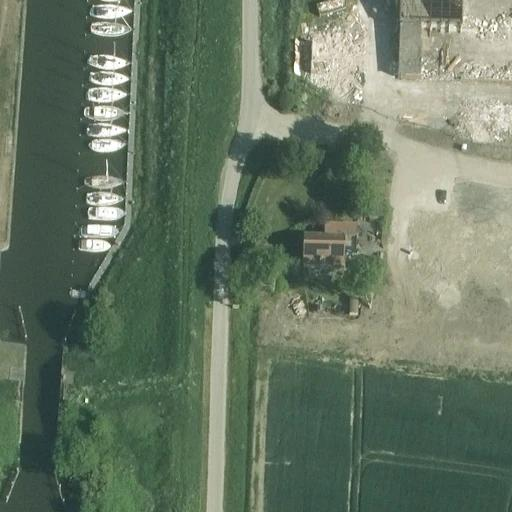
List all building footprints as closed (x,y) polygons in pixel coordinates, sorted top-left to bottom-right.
[(511,0),(400,0),(398,80),(511,83),(511,0)] [(310,76),(359,78),(361,46),(311,44),(310,76)] [(462,116),(461,140),(471,140),(471,144),(494,145),(494,134),(505,134),(505,138),(505,152),(511,152),(511,107),(494,107),(494,104),(469,103),(469,116),(462,116)] [(511,230),(416,213),(407,260),(510,280),(511,269),(511,230)] [(355,254),(356,229),(324,228),(323,241),(303,241),(302,271),(343,272),(343,254),(355,254)] [(462,285),(435,280),(431,302),(457,307),(462,285)]
